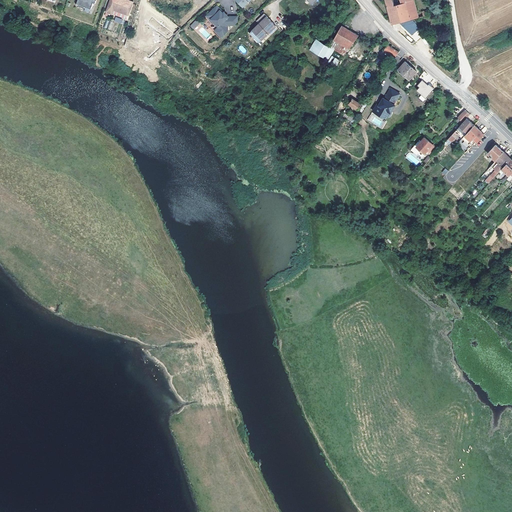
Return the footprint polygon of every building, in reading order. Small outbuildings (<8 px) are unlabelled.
[(77,0),(76,5),(80,7),(80,5),(85,7),(90,9),(93,3),(95,3),(95,0),(77,0)] [(117,0),(110,0),(106,15),(112,17),(113,13),(128,17),(132,6),(117,1),(117,0)] [(385,0),(391,21),(392,24),(405,21),(413,19),(419,17),(414,0),(385,0)] [(211,19),(210,20),(214,24),(214,23),(218,27),(219,27),(219,29),(222,33),(225,33),(228,31),(228,28),(227,27),(228,26),(234,26),(234,24),(236,24),(238,23),(238,17),(229,16),(228,18),(227,16),(226,17),(224,15),(225,14),(224,13),(221,9),(221,10),(219,8),(218,9),(213,8),(213,11),(212,11),(208,14),(211,17),(210,17),(211,19)] [(260,24),(254,30),(263,40),(277,26),(266,14),(258,21),(260,24)] [(193,26),(195,28),(201,22),(198,19),(193,24),(194,25),(193,26)] [(168,28),(168,27),(168,26),(168,25),(167,24),(166,23),(165,22),(164,22),(163,22),(162,22),(161,22),(161,23),(160,24),(159,25),(159,26),(159,27),(159,28),(160,29),(160,30),(161,30),(162,31),(163,31),(164,31),(165,31),(166,30),(167,29),(168,29),(168,28)] [(342,26),(331,47),(336,50),(347,56),(359,35),(358,34),(342,26)] [(219,27),(215,30),(221,37),(225,33),(222,33),(219,29),(219,27)] [(260,43),(263,40),(254,30),(251,33),(260,43)] [(318,40),(306,62),(325,71),(336,50),(331,47),(318,40)] [(384,49),(396,57),(399,52),(387,45),(384,49)] [(396,57),(384,49),(382,53),(394,60),(396,57)] [(417,71),(406,61),(399,69),(410,79),(417,71)] [(430,83),(429,84),(423,79),(418,85),(421,87),(418,90),(426,98),(435,88),(430,83)] [(378,103),(373,110),(378,113),(379,112),(386,116),(390,115),(392,112),(391,111),(396,104),(394,103),(400,93),(391,88),(385,98),(384,97),(382,99),(383,101),(380,105),(378,103)] [(362,105),(352,99),(349,105),(358,110),(362,105)] [(463,122),(466,118),(470,115),(465,110),(458,118),(463,122)] [(458,134),(462,138),(474,125),(466,118),(463,122),(460,126),(448,139),(451,142),(458,134)] [(474,125),(462,138),(462,139),(467,143),(468,142),(470,143),(480,131),(474,125)] [(480,131),(470,143),(468,142),(467,143),(471,147),(476,141),(477,142),(484,135),(480,131)] [(430,154),(435,147),(424,137),(420,143),(414,150),(417,153),(422,157),(427,151),(430,154)] [(414,150),(420,143),(418,141),(411,150),(416,154),(417,153),(414,150)] [(496,160),(503,152),(495,145),(488,154),(490,156),(493,159),(496,161),(496,160)] [(415,166),(420,161),(411,151),(405,156),(415,166)] [(503,167),(510,159),(503,152),(496,160),(503,167)] [(502,169),(510,176),(511,173),(511,160),(510,159),(503,167),(502,169)]
